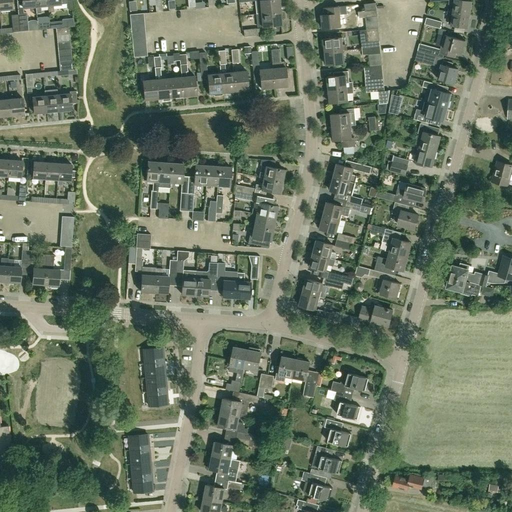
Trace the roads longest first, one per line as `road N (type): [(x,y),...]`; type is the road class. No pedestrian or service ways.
road 1 (residential): [(401,361),(498,0)]
road 2 (residential): [(271,325),(312,160),(298,0)]
road 3 (residential): [(203,318),(0,306)]
road 4 (residential): [(171,511),(203,318)]
road 5 (residential): [(361,511),(401,361)]
road 6 (residential): [(401,361),(271,325)]
